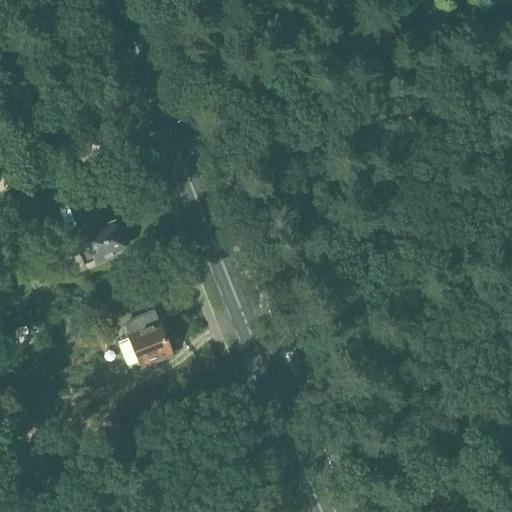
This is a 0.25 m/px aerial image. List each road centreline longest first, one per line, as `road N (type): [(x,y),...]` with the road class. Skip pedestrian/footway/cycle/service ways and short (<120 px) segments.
road 1 (primary): [(320,511),(115,0)]
road 2 (track): [(160,112),(0,184)]
